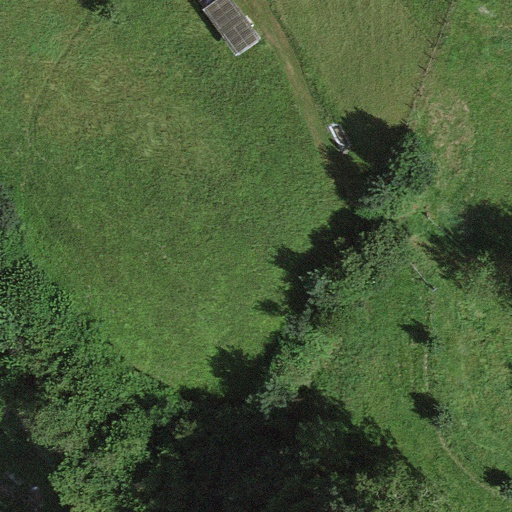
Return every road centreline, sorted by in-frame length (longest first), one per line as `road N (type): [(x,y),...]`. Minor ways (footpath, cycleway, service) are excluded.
road 1 (track): [(426,248),(371,215),(343,184),(264,0)]
road 2 (track): [(511,426),(426,248)]
